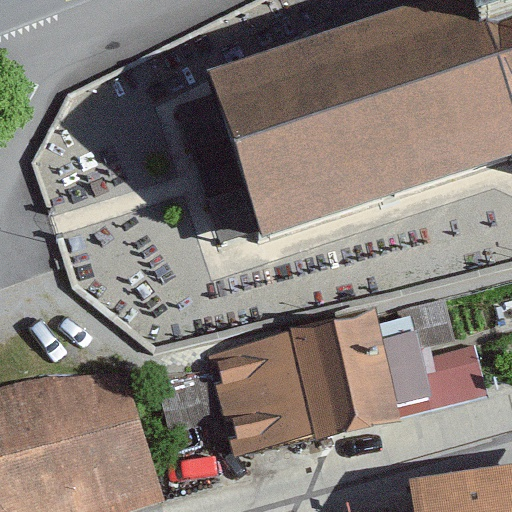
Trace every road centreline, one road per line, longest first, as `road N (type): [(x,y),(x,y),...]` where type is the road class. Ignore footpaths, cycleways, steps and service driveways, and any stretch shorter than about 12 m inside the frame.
road 1 (residential): [(511,443),(267,511)]
road 2 (unclassified): [(0,162),(21,125),(34,75),(28,0)]
